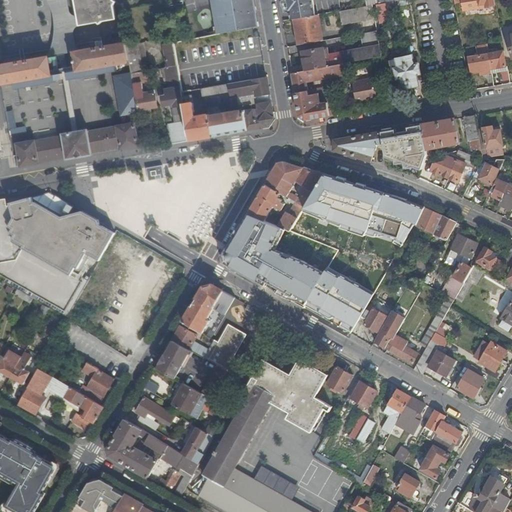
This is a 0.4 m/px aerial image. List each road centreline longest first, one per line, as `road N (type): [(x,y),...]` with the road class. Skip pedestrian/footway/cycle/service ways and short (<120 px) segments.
road 1 (residential): [(487,424),(203,264)]
road 2 (residential): [(276,136),(0,186)]
road 3 (residential): [(511,233),(290,134)]
road 4 (residential): [(89,458),(203,264)]
road 5 (residential): [(511,96),(290,134)]
road 6 (residential): [(203,264),(276,136)]
road 7 (residential): [(290,134),(266,0)]
